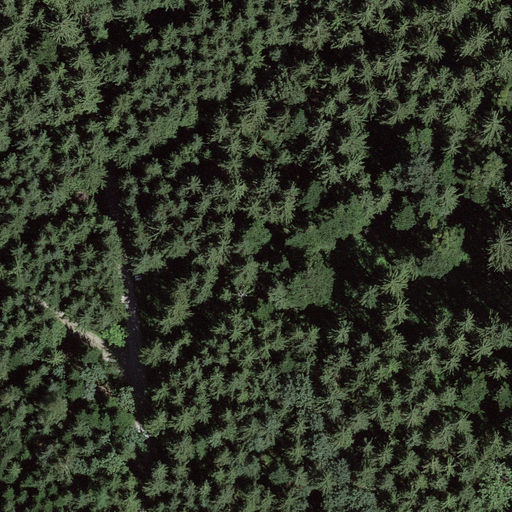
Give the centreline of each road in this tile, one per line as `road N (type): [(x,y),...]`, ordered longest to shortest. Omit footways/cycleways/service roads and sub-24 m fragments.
road 1 (track): [(146,511),(139,379),(91,0)]
road 2 (track): [(139,379),(0,296)]
